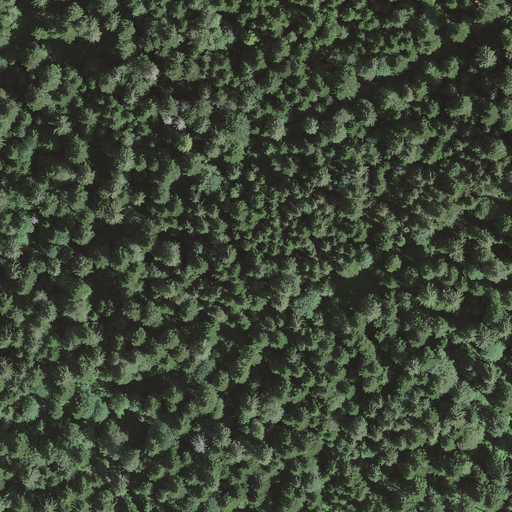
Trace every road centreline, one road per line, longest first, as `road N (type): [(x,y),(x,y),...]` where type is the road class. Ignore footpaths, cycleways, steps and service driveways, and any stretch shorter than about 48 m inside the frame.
road 1 (track): [(0,246),(91,229),(310,121),(511,8)]
road 2 (track): [(0,400),(175,367),(256,318),(365,275),(417,240),(511,199)]
